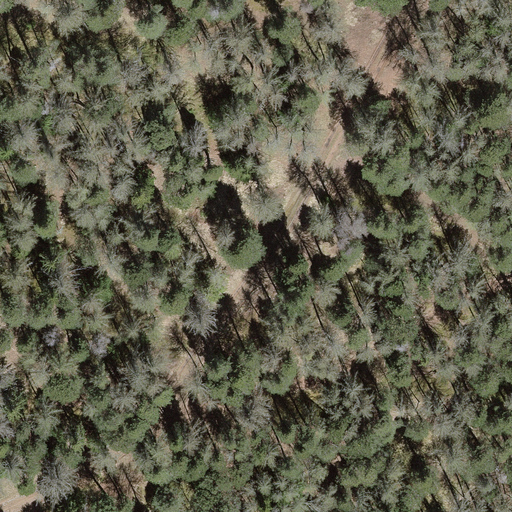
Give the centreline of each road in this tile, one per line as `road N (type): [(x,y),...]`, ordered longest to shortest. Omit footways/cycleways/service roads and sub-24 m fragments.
road 1 (track): [(154,401),(251,267),(402,0)]
road 2 (track): [(154,401),(289,386),(511,384)]
road 3 (track): [(0,509),(108,457),(154,401)]
